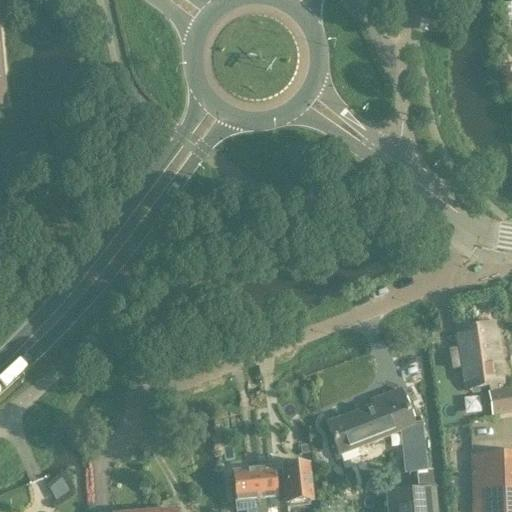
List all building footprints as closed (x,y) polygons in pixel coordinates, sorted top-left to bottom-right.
[(511,23),(511,4),(503,5),(504,24),(511,23)] [(459,350),(450,351),(452,369),(461,368),(464,391),(488,388),(489,394),(487,394),(491,418),(511,415),(511,389),(503,391),(502,386),(501,386),(494,326),(457,331),(459,350)] [(401,391),(385,397),(400,434),(404,473),(414,472),(427,471),(423,425),(416,426),(401,391)] [(372,407),(327,426),(340,459),(400,434),(385,397),(371,403),(372,407)] [(511,454),(468,457),(470,501),(511,499),(511,454)] [(285,505),(313,503),(310,467),(282,469),(285,505)] [(274,470),(253,473),(257,511),(266,511),(274,511),(278,506),(277,499),(274,470)] [(416,491),(384,495),(385,511),(433,511),(429,470),(427,471),(414,472),(416,491)] [(257,511),(253,473),(233,475),(236,503),(236,511),(257,511)] [(511,511),(511,499),(470,501),(470,511),(511,511)]
